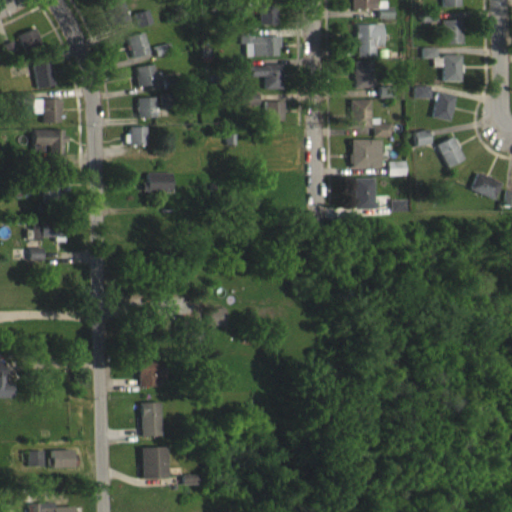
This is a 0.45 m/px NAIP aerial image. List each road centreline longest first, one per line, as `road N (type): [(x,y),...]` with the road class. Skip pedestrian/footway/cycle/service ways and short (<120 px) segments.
road 1 (residential): [(46,0),(90,85),(103,511)]
road 2 (residential): [(310,0),(314,212)]
road 3 (residential): [(496,0),(500,132)]
